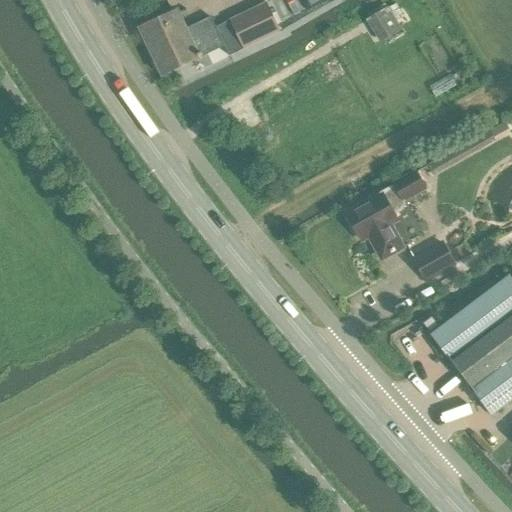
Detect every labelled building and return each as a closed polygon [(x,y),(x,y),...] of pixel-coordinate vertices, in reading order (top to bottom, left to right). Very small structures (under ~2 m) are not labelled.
[(266,3),(215,28),(210,18),(186,29),(177,11),(139,29),(161,76),(224,46),(229,57),(280,32),(266,3)] [(400,28),(387,8),(370,19),(383,39),(400,28)] [(381,195),(347,214),(362,241),(369,237),(382,260),(403,248),(390,225),(397,221),(394,216),(402,212),(404,208),(405,205),(404,201),(425,189),(416,173),(380,193),(381,195)] [(454,265),(443,244),(415,260),(426,281),(454,265)] [(511,280),(511,281),(509,277),(431,335),(492,416),(511,400),(511,280)] [(438,326),(433,319),(432,317),(423,324),(430,333),(438,326)]
